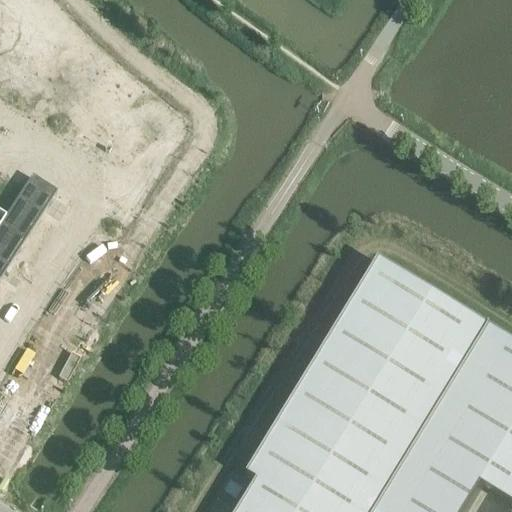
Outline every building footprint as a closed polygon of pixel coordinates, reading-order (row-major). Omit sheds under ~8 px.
[(215,112),(224,88),(213,84),(205,109),(215,112)] [(0,281),(55,196),(30,180),(0,226),(0,281)] [(511,511),(511,346),(380,265),(249,481),(259,487),(243,511),(469,511),(482,491),(511,508),(511,511)] [(241,492),(248,479),(233,471),(226,484),(241,492)] [(229,511),(231,510),(219,503),(213,511),(229,511)]
